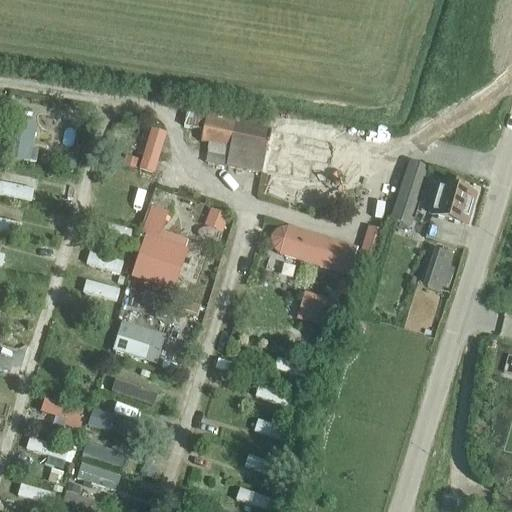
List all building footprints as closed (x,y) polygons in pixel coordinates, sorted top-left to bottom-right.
[(188,108),(184,130),(203,134),(201,145),(209,146),(205,165),(227,169),(263,176),(271,134),(235,127),(237,114),(214,109),(208,108),(207,112),(188,108)] [(277,134),(269,172),(322,182),(329,145),(277,134)] [(410,165),(390,224),(396,226),(406,229),(408,223),(412,225),(423,196),(431,172),(410,165)] [(437,190),(429,216),(434,217),(466,227),(475,197),(463,193),(464,186),(453,183),(451,187),(448,187),(446,193),(437,190)] [(167,219),(162,214),(151,214),(142,238),(139,237),(134,252),(140,254),(130,280),(173,296),(188,255),(184,253),(187,245),(161,235),(167,219)] [(275,256),(279,258),(343,278),(351,251),(284,230),(283,230),(274,235),(271,241),(271,247),(275,256)] [(381,234),(373,231),(368,230),(365,238),(359,261),(372,265),(381,234)] [(435,251),(422,289),(440,294),(442,289),(448,269),(452,257),(435,251)] [(305,296),(297,323),(331,333),(339,306),(305,296)] [(121,328),(113,355),(155,368),(164,340),(121,328)]
